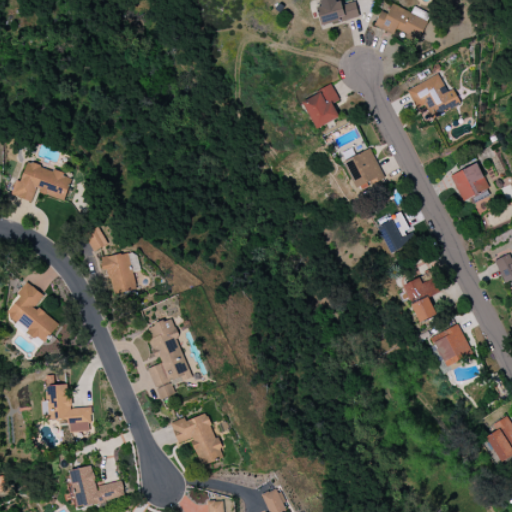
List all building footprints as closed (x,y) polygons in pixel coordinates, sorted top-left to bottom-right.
[(319,0),(315,1),(323,27),(359,17),(354,2),(339,6),(337,0),(319,0)] [(380,11),(373,27),(393,35),(395,32),(417,42),(429,15),(425,14),(423,19),(392,4),(387,14),(380,11)] [(424,106),(430,119),(461,105),(453,89),(446,92),(438,75),(407,89),(417,109),(424,106)] [(332,104),(338,101),(331,86),(301,100),(315,129),(339,118),(332,104)] [(343,162),(359,192),(384,179),(369,149),(343,162)] [(64,201),(72,177),(27,163),(20,183),(15,181),(10,195),(31,202),(34,191),(64,201)] [(449,177),(462,203),(489,189),(476,163),(449,177)] [(408,230),(401,214),(376,226),(390,254),(409,245),(403,232),(408,230)] [(93,252),(106,246),(98,227),(84,234),(93,252)] [(132,272),(139,271),(136,252),(103,258),(110,295),(136,290),(132,272)] [(494,261),(504,284),(509,282),(511,288),(511,262),(508,254),(494,261)] [(419,323),(436,316),(428,298),(439,293),(433,280),(421,285),(418,279),(402,286),(419,323)] [(43,344),(58,325),(35,306),(43,296),(27,283),(4,312),(43,344)] [(192,378),(170,319),(145,329),(159,364),(147,369),(159,401),(175,395),(172,386),(192,378)] [(471,355),(457,325),(430,337),(445,368),(471,355)] [(45,386),(46,401),(43,401),(44,422),(68,420),(69,433),(90,431),(89,408),(69,409),(67,385),(45,386)] [(177,444),(190,439),(200,466),(223,458),(207,413),(185,421),(184,418),(170,424),(177,444)] [(494,424),(498,430),(485,438),(501,463),(511,455),(511,426),(506,417),(494,424)] [(69,471),(76,507),(123,498),(120,482),(95,486),(91,466),(69,471)] [(284,511),(285,511),(276,489),(261,495),(267,511),(284,511)] [(223,511),(222,501),(207,502),(207,511),(223,511)]
